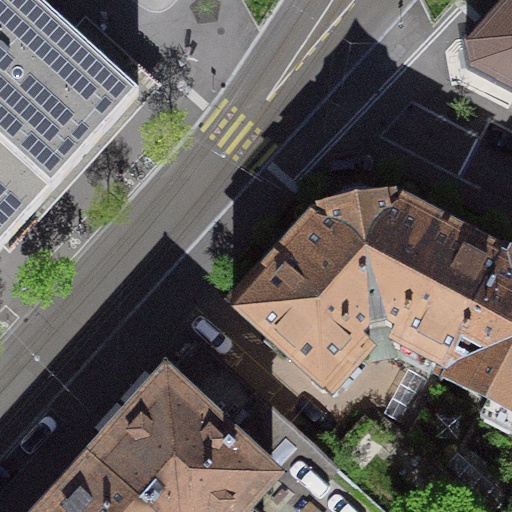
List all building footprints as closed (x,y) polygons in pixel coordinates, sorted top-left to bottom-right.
[(0,0),(0,251),(138,99),(28,0),(0,0)] [(511,92),(511,0),(509,0),(467,47),(469,59),(471,71),(511,92)] [(441,376),(442,377),(505,257),(391,198),(382,194),(372,192),(363,191),(353,192),(343,194),(335,199),(326,205),(320,211),(233,307),(330,395),(371,350),(394,348),(442,374),(441,376)] [(511,260),(505,257),(442,377),(511,413),(511,260)] [(100,454),(92,463),(146,511),(300,511),(340,469),(203,345),(202,346),(201,346),(168,382),(166,381),(158,390),(100,454)] [(146,511),(92,463),(84,472),(62,496),(47,511),(146,511)]
